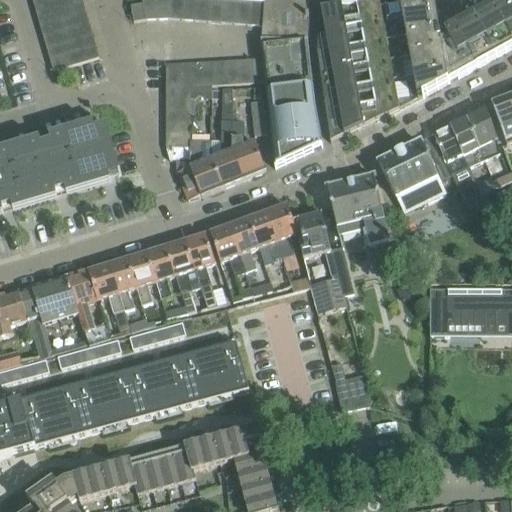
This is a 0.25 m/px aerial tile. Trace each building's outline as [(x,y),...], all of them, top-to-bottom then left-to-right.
[(60,10),(57,0),(50,0),(33,5),(37,17),(60,10)] [(83,3),(81,0),(57,0),(60,10),(83,3)] [(159,22),(154,0),(142,0),(146,22),(159,22)] [(171,21),(169,0),(154,0),(159,22),(171,21)] [(184,22),(185,0),(169,0),(171,21),(184,22)] [(198,0),(185,0),(184,22),(197,23),(198,0)] [(210,24),(211,0),(208,0),(198,0),(197,23),(210,24)] [(223,25),(224,1),(211,0),(210,24),(223,25)] [(442,44),(436,15),(434,0),(381,10),(400,112),(511,50),(511,0),(509,0),(446,35),(448,40),(442,44)] [(238,2),(232,2),(224,1),(223,25),(236,26),(238,2)] [(249,27),(251,3),(238,2),(236,26),(249,27)] [(86,14),(83,3),(60,10),(61,13),(63,21),(86,14)] [(263,28),(264,4),(251,3),(249,27),(263,28)] [(400,112),(381,10),(379,3),(378,4),(371,5),(366,5),(327,6),(326,6),(326,7),(320,6),(320,17),(318,57),(331,145),(400,112)] [(308,43),(311,8),(264,4),(263,28),(262,43),(263,61),(266,85),(273,151),(275,171),(323,149),(315,107),(308,43)] [(131,8),(131,11),(134,24),(146,22),(143,6),(131,8)] [(63,21),(61,13),(60,10),(37,17),(40,28),(63,21)] [(89,26),(86,14),(63,21),(66,32),(89,26)] [(66,32),(63,21),(40,28),(43,39),(66,32)] [(93,37),(89,26),(66,32),(70,44),(93,37)] [(70,44),(66,32),(43,39),(47,51),(70,44)] [(96,49),(93,37),(70,44),(73,55),(96,49)] [(73,55),(70,44),(47,51),(50,62),(73,55)] [(100,60),(96,49),(73,55),(76,67),(100,60)] [(76,67),(73,55),(50,62),(54,74),(76,67)] [(266,85),(263,61),(250,62),(252,86),(266,85)] [(252,86),(250,62),(238,63),(240,86),(252,86)] [(240,86),(238,63),(226,64),(228,87),(240,86)] [(216,88),(214,64),(203,65),(204,89),(212,88),(216,88)] [(228,87),(226,64),(214,64),(216,88),(228,87)] [(204,89),(203,65),(191,66),(193,89),(204,89)] [(193,89),(191,66),(179,67),(180,90),(191,90),(193,89)] [(180,90),(179,67),(166,67),(166,90),(180,90)] [(212,101),(212,93),(212,88),(204,89),(193,89),(191,90),(191,102),(197,102),(199,98),(203,99),(206,102),(212,101)] [(191,90),(180,90),(166,90),(166,102),(191,102),(191,90)] [(232,152),(232,124),(234,124),(233,91),(223,91),(221,124),(221,156),(213,160),(211,161),(224,192),(245,183),(232,152)] [(511,145),(511,98),(492,107),(507,147),(511,145)] [(190,114),(191,102),(166,102),(166,114),(190,114)] [(251,106),(255,140),(269,138),(265,104),(251,106)] [(493,132),(486,113),(468,122),(485,163),(501,155),(493,132)] [(190,126),(190,114),(166,114),(166,126),(190,126)] [(485,163),(468,122),(451,130),(466,159),(464,160),(469,170),(485,163)] [(266,175),(259,156),(255,144),(243,148),(244,124),(234,124),(232,124),(232,152),(245,183),(266,175)] [(121,176),(110,140),(107,127),(95,131),(94,125),(49,138),(51,144),(52,144),(66,192),(65,192),(67,198),(111,185),(110,179),(121,176)] [(190,138),(190,126),(166,126),(166,138),(190,138)] [(466,159),(451,130),(434,138),(453,178),(469,170),(464,160),(466,159)] [(190,143),(190,138),(166,138),(166,150),(190,150),(190,143)] [(453,178),(434,138),(379,165),(399,205),(424,193),(453,178)] [(52,144),(51,144),(42,147),(40,141),(0,153),(0,165),(13,208),(12,208),(13,214),(58,201),(56,195),(65,192),(66,192),(52,144)] [(224,192),(211,161),(213,160),(212,144),(190,143),(190,150),(190,163),(176,163),(177,175),(189,203),(202,199),(202,200),(224,192)] [(190,163),(190,150),(166,150),(166,151),(170,163),(176,163),(190,163)] [(0,165),(0,217),(4,217),(2,211),(12,208),(13,208),(0,165)] [(511,185),(511,175),(494,183),(497,192),(511,185)] [(390,243),(375,178),(327,190),(339,238),(366,231),(370,248),(390,243)] [(497,192),(494,183),(490,186),(479,191),(482,199),(494,194),(497,192)] [(511,190),(499,195),(503,210),(511,207),(511,190)] [(473,193),(462,198),(468,210),(478,205),(473,193)] [(293,224),(288,208),(269,215),(286,262),(296,258),(289,240),(298,237),(293,224)] [(286,262),(269,215),(249,222),(259,252),(265,270),(275,266),(283,291),(274,293),(273,294),(273,295),(274,300),(293,294),(291,288),(290,285),(284,263),(286,262)] [(322,217),(293,224),(298,237),(305,263),(326,258),(325,255),(331,253),(322,217)] [(259,252),(249,222),(230,229),(247,276),(257,272),(250,255),(259,252)] [(247,276),(230,229),(210,236),(221,266),(230,262),(236,280),(247,276)] [(215,267),(206,238),(187,243),(196,273),(201,290),(208,312),(218,309),(213,294),(211,287),(212,287),(207,270),(215,267)] [(196,273),(187,243),(167,249),(177,279),(186,310),(188,317),(196,315),(192,301),(193,300),(191,293),(201,290),(196,273)] [(177,279),(167,249),(147,255),(156,286),(162,302),(172,299),(167,282),(177,279)] [(354,297),(342,251),(331,253),(325,255),(326,258),(332,283),(337,283),(341,300),(344,300),(354,297)] [(156,286),(147,255),(128,261),(137,292),(148,326),(158,323),(148,288),(156,286)] [(137,292),(128,261),(110,267),(125,314),(134,311),(129,294),(137,292)] [(125,314),(110,267),(92,272),(101,303),(109,301),(121,341),(132,337),(129,328),(125,314)] [(101,303),(92,272),(67,280),(82,327),(88,350),(111,343),(107,329),(94,332),(87,307),(97,304),(101,303)] [(82,327),(67,280),(19,294),(29,324),(41,362),(87,349),(86,344),(51,354),(43,328),(55,324),(58,334),(82,327)] [(309,280),(290,285),(291,288),(293,294),(293,295),(311,291),(309,280)] [(337,283),(332,283),(317,287),(324,317),(347,311),(344,300),(341,300),(337,283)] [(273,294),(274,293),(272,286),(251,292),(253,300),(273,295),(273,294)] [(253,300),(251,292),(251,291),(240,294),(243,303),(253,300)] [(511,292),(430,293),(430,339),(449,339),(449,325),(479,325),(479,329),(488,329),(491,329),(493,327),(495,325),(497,323),(497,320),(506,321),(507,323),(509,326),(511,328),(511,292)] [(29,324),(19,294),(0,300),(0,315),(5,331),(0,332),(0,341),(13,338),(11,330),(29,324)] [(189,319),(188,317),(186,310),(165,315),(168,325),(189,319)] [(149,332),(148,327),(146,323),(129,328),(132,337),(142,334),(149,332)] [(183,326),(175,328),(178,341),(186,339),(183,326)] [(175,328),(168,331),(171,343),(178,341),(175,328)] [(168,331),(160,333),(163,345),(171,343),(168,331)] [(160,333),(152,335),(156,347),(163,345),(160,333)] [(152,335),(145,337),(148,349),(156,347),(152,335)] [(145,337),(137,339),(141,351),(148,349),(145,337)] [(137,339),(130,341),(133,353),(141,351),(137,339)] [(118,344),(111,346),(114,358),(122,356),(118,344)] [(111,346),(103,348),(107,360),(114,358),(111,346)] [(1,404),(0,404),(0,461),(15,457),(14,455),(33,450),(34,452),(50,448),(48,443),(60,440),(61,445),(63,445),(61,439),(73,436),(74,442),(103,434),(102,428),(113,425),(114,431),(116,430),(115,425),(126,422),(128,427),(156,419),(155,414),(166,411),(168,416),(169,416),(168,411),(179,408),(181,413),(210,405),(208,400),(220,397),(221,402),(223,402),(221,396),(233,393),(234,399),(250,394),(237,347),(2,411),(1,404)] [(103,348),(96,350),(99,362),(107,360),(103,348)] [(96,350),(88,352),(91,364),(99,362),(96,350)] [(88,352),(81,354),(84,366),(91,364),(88,352)] [(18,354),(1,359),(4,368),(0,369),(0,373),(22,367),(18,354)] [(81,354),(73,356),(76,368),(84,366),(81,354)] [(73,356),(66,358),(69,371),(76,368),(73,356)] [(66,358),(58,360),(61,373),(69,371),(66,358)] [(46,364),(39,366),(42,378),(50,376),(46,364)] [(39,366),(31,368),(34,380),(42,378),(39,366)] [(342,367),(332,369),(340,408),(342,416),(370,410),(371,404),(364,379),(346,384),(342,367)] [(31,368),(24,370),(27,382),(34,380),(31,368)] [(24,370),(16,372),(19,384),(27,382),(24,370)] [(16,372),(9,374),(12,386),(19,384),(16,372)] [(9,374),(1,376),(4,388),(12,386),(9,374)] [(79,501),(80,505),(136,490),(138,499),(196,483),(194,475),(236,463),(248,511),(271,511),(257,456),(249,458),(246,446),(262,441),(259,430),(241,435),(242,441),(67,488),(59,494),(57,490),(62,486),(61,484),(53,486),(53,485),(16,511),(70,511),(68,508),(75,503),(79,501)]
